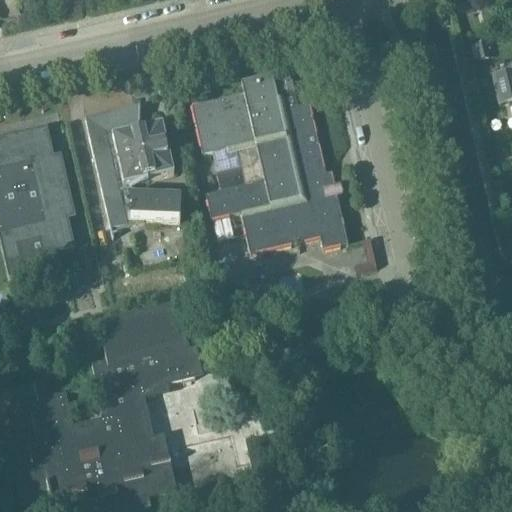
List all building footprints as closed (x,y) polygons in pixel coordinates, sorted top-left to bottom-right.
[(472,2),(455,6),(458,17),(475,13),(472,2)] [(35,4),(23,5),(25,16),(36,14),(35,4)] [(486,46),(476,48),(479,63),(489,61),(486,46)] [(511,75),(493,80),(500,108),(511,104),(511,75)] [(306,110),(298,112),(291,83),(273,87),(272,81),(240,88),(241,89),(243,99),(193,111),(191,114),(202,159),(227,153),(228,159),(237,157),(256,152),(264,187),(245,191),(241,173),(217,178),(222,197),(210,199),(205,200),(211,226),(240,219),(250,260),(320,244),(323,256),(348,250),(348,248),(338,205),(337,202),(334,203),(332,193),(335,192),(331,178),(326,180),(325,178),(310,112),(306,110)] [(85,122),(110,233),(128,229),(129,224),(180,226),(181,200),(132,198),(130,188),(173,178),(162,128),(141,133),(139,127),(140,110),(85,122)] [(0,244),(9,282),(62,270),(58,255),(74,252),(67,222),(74,220),(60,159),(53,161),(46,132),(18,138),(17,137),(0,140),(0,244)] [(493,153),(484,155),(487,166),(496,164),(493,153)] [(202,241),(194,242),(197,254),(205,252),(202,241)] [(208,257),(196,259),(198,268),(210,265),(208,257)] [(117,263),(106,266),(119,320),(188,304),(181,275),(123,288),(117,263)] [(78,279),(81,291),(97,287),(94,276),(78,279)] [(279,316),(283,324),(341,296),(337,288),(279,316)] [(46,402),(43,388),(6,397),(13,425),(3,427),(10,455),(0,457),(7,487),(17,485),(22,511),(27,511),(58,505),(59,511),(144,511),(150,511),(148,501),(176,495),(167,453),(148,457),(145,445),(152,444),(142,402),(157,399),(155,392),(195,383),(179,312),(97,330),(106,366),(91,370),(96,390),(94,391),(102,424),(72,431),(64,398),(46,402)] [(245,445),(250,466),(253,478),(286,470),(279,441),(268,444),(267,439),(245,445)]
